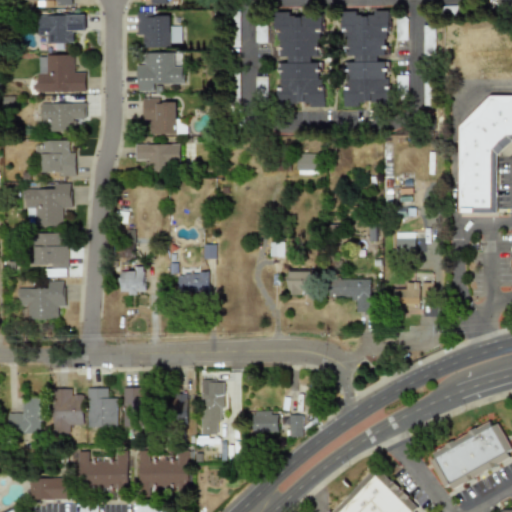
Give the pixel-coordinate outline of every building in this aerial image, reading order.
[(181,47),(181,25),(170,25),(169,12),(136,12),(137,38),(145,38),(145,47),(181,47)] [(343,104),(384,106),(387,62),(377,62),(378,56),(387,57),(389,14),(343,12),(341,59),(345,59),(343,104)] [(37,14),(38,36),(47,36),(48,47),(75,46),(75,35),(86,35),(86,14),(37,14)] [(322,15),(276,15),(276,60),(277,60),(277,104),(307,104),(307,107),(322,107),(322,15)] [(394,40),(406,40),(406,16),(395,16),(394,40)] [(254,43),(265,43),(265,25),(254,25),(254,43)] [(422,25),(422,55),(434,55),(433,25),(422,25)] [(136,63),(137,92),(162,91),(162,82),(182,81),(182,52),(147,52),(147,62),(136,63)] [(86,93),(86,72),(75,72),(75,54),(36,54),(36,93),(86,93)] [(254,77),(254,96),(265,96),(265,77),(254,77)] [(511,95),(488,96),(458,127),(458,216),(473,216),(476,213),(496,213),(495,156),(511,140),(511,95)] [(175,98),(142,98),(142,124),(151,124),(152,134),(187,134),(186,121),(175,122),(175,98)] [(37,103),(37,123),(48,123),(48,131),(74,131),(74,122),(86,122),(86,103),(37,103)] [(76,178),(76,149),(67,149),(67,140),(42,139),(42,178),(76,178)] [(136,143),(136,163),(147,163),(147,171),(170,171),(170,163),(180,163),(180,143),(136,143)] [(317,174),(317,154),(296,154),(295,173),(317,174)] [(72,214),(72,184),(25,184),(25,216),(36,216),(36,227),(62,226),(61,214),(72,214)] [(413,232),(394,232),(394,251),(413,250),(413,232)] [(59,242),(59,233),(37,233),(37,269),(69,269),(69,242),(59,242)] [(214,259),(214,245),(203,245),(203,259),(214,259)] [(119,294),(144,294),(144,266),(127,266),(127,274),(119,274),(119,294)] [(314,295),(314,271),(287,271),(287,294),(314,295)] [(208,272),(177,272),(177,294),(208,294),(208,272)] [(370,279),(327,278),(326,297),(356,297),(356,312),(369,312),(370,279)] [(56,320),(56,310),(66,310),(66,281),(45,281),(45,291),(19,290),(19,310),(28,310),(28,320),(56,320)] [(392,289),(392,312),(418,312),(418,282),(405,282),(405,288),(392,289)] [(201,434),(223,434),(223,388),(215,388),(215,379),(201,379),(201,434)] [(106,387),(86,387),(86,430),(117,430),(117,397),(106,397),(106,387)] [(122,427),(144,427),(144,387),(122,387),(122,427)] [(72,388),(53,388),(53,430),(83,430),(83,399),(72,399),(72,388)] [(158,394),(159,424),(188,423),(187,393),(158,394)] [(40,397),(19,397),(19,413),(7,413),(7,433),(40,433),(40,397)] [(278,432),(278,410),(253,410),(253,432),(278,432)] [(289,414),(289,437),(303,437),(303,414),(289,414)] [(511,454),(496,423),(491,425),(489,421),(426,453),(446,490),(511,456),(511,454)] [(188,458),(149,458),(149,449),(138,449),(138,492),(188,492),(188,458)] [(127,496),(127,450),(117,450),(117,460),(87,460),(87,450),(77,450),(77,488),(116,488),(116,496),(127,496)] [(331,511),(415,511),(415,506),(380,471),(371,471),(331,511)] [(65,478),(28,478),(28,499),(65,499),(65,478)]
